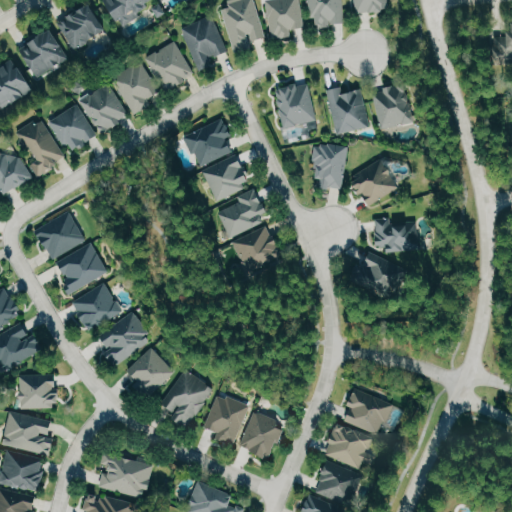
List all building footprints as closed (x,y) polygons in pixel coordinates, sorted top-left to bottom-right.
[(159,3),(157,0),(107,0),(122,25),(159,3)] [(256,0),(232,0),(230,1),(231,7),(224,9),(235,51),(252,47),(251,42),(267,37),(256,0)] [(268,0),(273,39),(294,36),(293,30),(306,28),(302,0),(268,0)] [(310,0),(311,18),(318,17),(318,26),(345,25),(344,0),(310,0)] [(355,0),(357,14),(390,10),(389,0),(355,0)] [(109,33),(95,4),(61,21),(75,50),(109,33)] [(231,54),(214,14),(183,28),(200,67),(231,54)] [(70,61),(57,31),(24,45),(37,76),(70,61)] [(197,74),(177,40),(149,57),(169,91),(197,74)] [(0,70),(0,111),(36,91),(19,60),(0,70)] [(149,99),(159,95),(148,62),(118,72),(131,114),(152,108),(149,99)] [(84,98),(104,132),(131,116),(111,82),(84,98)] [(312,82),(279,89),(286,127),(319,121),(312,82)] [(375,91),(383,129),(417,122),(409,84),(375,91)] [(329,90),(339,134),(373,126),(364,89),(344,94),(342,87),(329,90)] [(51,122),(73,153),(100,135),(78,103),(51,122)] [(33,164),(39,175),(68,160),(44,117),(21,129),(39,161),(33,164)] [(235,152),(229,138),(234,136),(227,118),(188,134),(201,166),(235,152)] [(315,162),(322,163),(320,186),(345,189),(349,146),(317,143),(315,162)] [(0,156),(0,186),(4,194),(35,179),(18,148),(0,156)] [(253,184),(241,154),(206,170),(219,199),(253,184)] [(402,188),(392,170),(391,171),(384,160),(354,177),(371,206),(402,188)] [(221,211),(232,238),(271,220),(257,188),(239,196),(242,202),(221,211)] [(54,259),(88,240),(73,212),(38,230),(54,259)] [(379,218),(378,249),(422,250),(422,223),(394,223),(394,219),(379,218)] [(111,271),(95,241),(59,261),(69,280),(65,282),(71,294),(111,271)] [(353,276),(392,296),(401,278),(396,276),(401,266),(372,252),(365,266),(359,263),(353,276)] [(74,300),(91,331),(125,312),(109,282),(74,300)] [(0,328),(25,316),(10,286),(0,290),(0,328)] [(120,364),(152,341),(147,335),(151,332),(136,311),(101,336),(120,364)] [(0,368),(1,372),(43,353),(29,323),(0,336),(0,368)] [(140,381),(137,383),(151,397),(178,371),(154,347),(129,370),(140,381)] [(163,406),(191,425),(216,387),(188,368),(163,406)] [(23,407),(63,406),(63,391),(58,391),(58,373),(23,374),(23,407)] [(396,402),(359,388),(347,420),(383,434),(396,402)] [(236,445),(252,405),(220,392),(207,426),(221,432),(218,438),(236,445)] [(56,420),(12,410),(5,445),(54,455),(57,437),(52,436),(56,420)] [(273,457),(287,423),(256,411),(243,445),(273,457)] [(367,467),(376,435),(339,423),(329,456),(367,467)] [(47,458),(9,449),(1,482),(40,491),(47,458)] [(156,464),(108,451),(104,465),(108,466),(102,486),(147,498),(156,464)] [(320,489),(354,501),(364,472),(330,461),(320,489)] [(247,511),(248,508),(233,503),(236,493),(201,480),(189,511),(247,511)] [(35,511),(40,497),(2,487),(0,496),(0,511),(35,511)] [(92,492),(86,511),(135,511),(138,503),(92,492)] [(346,511),(348,509),(312,496),(306,511),(346,511)]
